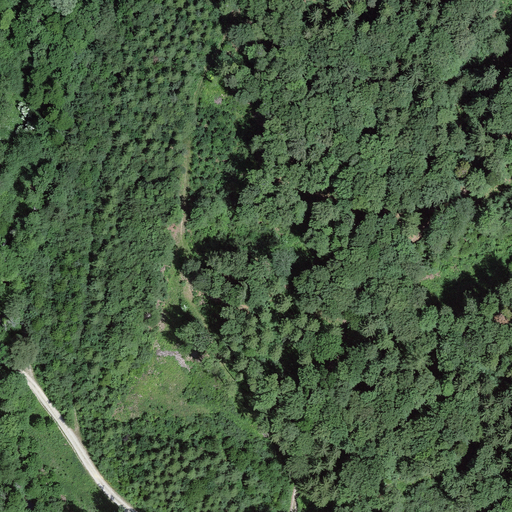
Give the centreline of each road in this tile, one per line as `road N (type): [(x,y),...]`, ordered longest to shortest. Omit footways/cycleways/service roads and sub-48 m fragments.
road 1 (track): [(460,0),(399,157),(294,511)]
road 2 (track): [(131,511),(101,483),(23,371),(0,353)]
